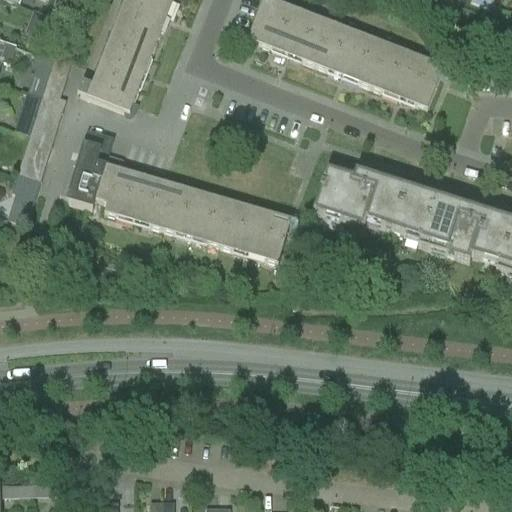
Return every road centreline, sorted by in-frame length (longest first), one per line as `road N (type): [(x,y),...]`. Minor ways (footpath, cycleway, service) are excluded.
road 1 (secondary): [(42,380),(219,374),(511,408)]
road 2 (residential): [(469,511),(100,464),(84,474),(80,511)]
road 3 (residential): [(511,183),(193,65),(219,0)]
